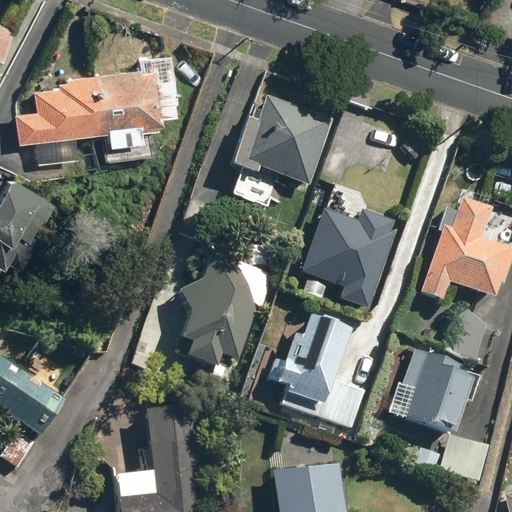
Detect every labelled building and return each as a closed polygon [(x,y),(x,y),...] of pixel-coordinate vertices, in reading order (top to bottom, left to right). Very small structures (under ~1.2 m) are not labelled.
[(0,17),(0,61),(18,27),(0,17)] [(77,134),(100,132),(102,159),(151,156),(149,129),(161,128),(161,120),(165,119),(165,112),(182,110),(180,74),(158,76),(157,70),(55,77),(55,86),(34,88),(36,108),(15,109),(17,138),(34,137),(36,161),(79,158),(77,134)] [(269,207),(279,183),(288,186),(291,177),(309,184),(335,117),(259,88),(232,161),(243,165),(232,193),(269,207)] [(433,142),(418,127),(401,145),(415,159),(433,142)] [(0,191),(0,268),(3,264),(9,268),(20,275),(42,240),(32,234),(53,202),(10,176),(0,191)] [(511,242),(485,233),(494,207),(463,197),(453,228),(443,225),(420,294),(442,301),(448,282),(498,298),(511,254),(511,242)] [(363,207),(358,220),(326,209),(304,272),(344,286),(340,299),(370,309),(396,233),(391,232),(396,219),(363,207)] [(223,354),(239,359),(270,275),(212,252),(201,279),(186,282),(179,301),(193,306),(181,340),(191,343),(185,360),(218,371),(223,354)] [(487,324),(472,310),(458,305),(442,351),(474,362),(487,324)] [(282,402),(351,427),(371,372),(343,361),(355,327),(312,312),(304,333),(297,330),(286,359),(278,356),(269,379),(288,386),(282,402)] [(413,386),(405,411),(458,429),(478,369),(413,347),(401,382),(413,386)] [(0,409),(21,422),(1,454),(19,466),(41,431),(64,395),(0,353),(0,409)] [(200,511),(190,403),(147,407),(153,473),(121,477),(124,511),(200,511)] [(489,443),(449,434),(445,453),(419,447),(414,465),(480,481),(489,443)] [(278,511),(348,511),(342,460),(273,469),(278,511)]
